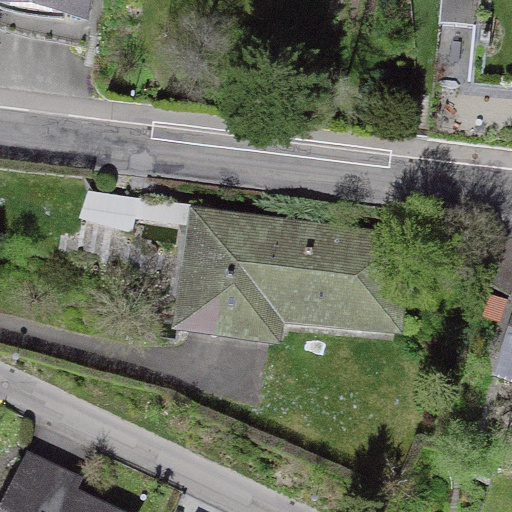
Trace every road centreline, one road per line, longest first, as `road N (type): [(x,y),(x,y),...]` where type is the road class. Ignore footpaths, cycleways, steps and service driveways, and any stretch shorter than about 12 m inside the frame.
road 1 (residential): [(0,139),(511,205)]
road 2 (residential): [(0,383),(273,511)]
